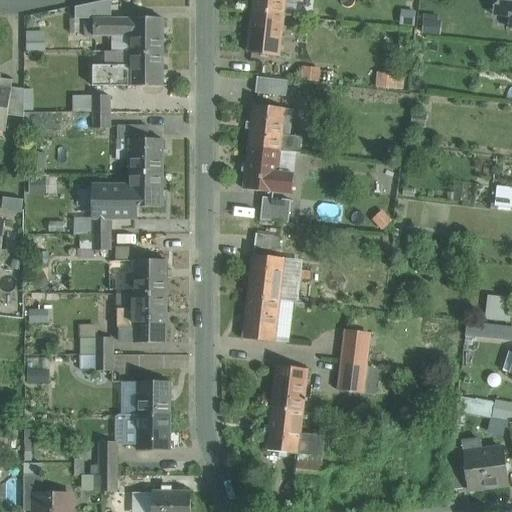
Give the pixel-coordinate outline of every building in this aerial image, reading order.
[(112,0),(76,8),(76,20),(85,20),(94,20),(94,19),(110,19),(112,19),(112,0)] [(286,0),(253,0),(252,11),(285,15),(286,0)] [(511,0),(495,0),(494,16),(511,18),(509,29),(511,29),(511,0)] [(285,15),(252,11),(248,53),(280,57),(285,15)] [(110,19),(94,19),(94,20),(94,37),(111,37),(110,19)] [(112,19),(110,19),(111,37),(114,37),(130,37),(130,53),(164,53),(164,19),(112,19)] [(94,20),(85,20),(85,38),(92,38),(92,37),(94,37),(94,20)] [(26,49),(44,50),(45,30),(26,30),(26,49)] [(319,35),(310,34),(309,42),(318,43),(319,35)] [(130,37),(114,37),(113,53),(114,53),(130,53),(130,37)] [(130,67),(94,67),(94,87),(130,87),(164,87),(164,53),(130,53),(130,67)] [(288,81),(257,78),(256,94),(286,97),(288,81)] [(13,81),(0,79),(0,129),(6,131),(8,116),(12,88),(13,81)] [(25,90),(12,88),(8,116),(25,118),(25,115),(25,90)] [(93,113),(93,97),(82,97),(82,113),(93,113)] [(111,97),(93,97),(93,113),(93,129),(111,129),(111,97)] [(286,110),(254,106),(249,148),(281,152),(301,154),(303,138),(283,136),(286,110)] [(27,129),(93,129),(93,113),(82,113),(27,114),(27,129)] [(119,140),(130,140),(150,140),(150,127),(119,126),(119,140)] [(150,140),(130,140),(130,174),(163,174),(164,140),(150,140)] [(281,152),(249,148),(244,190),(292,195),(294,175),(279,173),(281,152)] [(130,187),(114,187),(114,190),(93,190),(93,213),(115,213),(115,219),(135,219),(135,208),(163,208),(163,174),(130,174),(130,187)] [(494,209),(511,209),(511,185),(495,185),(494,209)] [(21,211),(22,198),(1,197),(1,210),(21,211)] [(291,201),(264,198),(261,220),(289,224),(291,201)] [(74,218),(74,235),(81,235),(93,235),(93,218),(74,218)] [(93,218),(93,235),(111,235),(111,219),(93,218)] [(93,235),(81,235),(81,251),(111,251),(111,235),(93,235)] [(280,238),(256,235),(255,249),(279,251),(280,238)] [(115,258),(131,259),(132,247),(116,246),(115,258)] [(285,260),(253,256),(248,298),(280,301),(285,260)] [(167,261),(135,261),(134,261),(134,295),(167,295),(167,261)] [(506,319),(507,295),(486,294),(485,318),(506,319)] [(167,295),(134,295),(134,309),(118,309),(118,329),(122,329),(122,344),(167,344),(167,295)] [(280,301),(248,298),(243,340),(276,343),(280,301)] [(478,324),(468,323),(467,335),(477,336),(478,324)] [(499,327),(478,324),(477,336),(498,339),(499,327)] [(82,327),(82,339),(101,339),(102,327),(82,327)] [(371,336),(345,333),(342,361),(368,364),(371,336)] [(82,339),(82,356),(114,356),(114,339),(101,339),(82,339)] [(114,356),(82,356),(82,372),(114,372),(114,356)] [(25,357),(26,383),(49,382),(48,357),(25,357)] [(368,364),(342,361),(340,376),(366,379),(368,364)] [(308,371),(276,367),(272,409),(304,413),(308,371)] [(366,379),(340,376),(338,390),(364,394),(366,379)] [(138,416),(138,382),(124,382),(124,416),(138,416)] [(171,383),(138,382),(138,416),(171,416),(171,383)] [(490,417),(493,402),(459,395),(456,410),(490,417)] [(511,402),(494,399),(492,416),(511,419),(511,414),(511,402)] [(304,413),(272,409),(267,451),(323,457),(325,437),(301,434),(304,413)] [(138,416),(124,416),(124,445),(137,445),(138,416)] [(171,416),(138,416),(137,445),(137,450),(171,450),(171,416)] [(480,442),(462,444),(463,455),(464,455),(464,460),(480,458),(480,453),(481,453),(480,442)] [(118,443),(100,443),(100,460),(118,460),(118,443)] [(481,453),(480,453),(480,458),(464,460),(468,490),(509,485),(505,450),(481,453)] [(118,460),(100,460),(100,476),(118,476),(118,460)] [(331,466),(298,462),(296,478),(329,481),(331,466)] [(24,511),(36,511),(36,496),(43,496),(43,476),(25,476),(24,511)] [(100,476),(92,476),(92,493),(118,493),(118,476),(100,476)] [(191,511),(191,492),(153,492),(152,511),(191,511)] [(43,496),(36,496),(36,511),(72,511),(72,496),(43,496)] [(137,511),(137,497),(116,496),(115,511),(137,511)]
